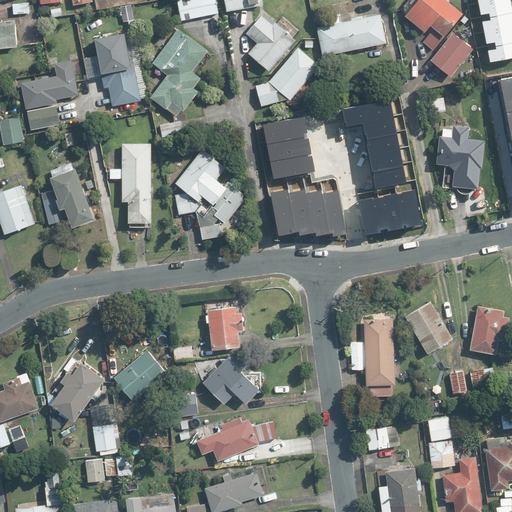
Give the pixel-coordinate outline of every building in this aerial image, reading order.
[(220,14),(218,0),(179,0),(183,20),(220,14)] [(261,0),(227,0),(229,10),(262,5),(261,0)] [(436,50),(467,12),(451,0),(419,0),(408,14),(431,33),(424,41),(436,50)] [(476,0),(489,63),(511,58),(511,14),(509,0),(476,0)] [(30,3),(14,3),(14,14),(31,13),(30,3)] [(344,13),(317,19),(325,56),(389,42),(383,13),(345,22),(344,13)] [(260,42),(251,52),(272,70),(299,39),(295,36),(300,30),(282,15),(275,24),(263,15),(248,33),(260,42)] [(0,49),(20,47),(18,18),(0,19),(0,49)] [(205,78),(195,70),(210,51),(181,27),(154,60),(171,73),(153,95),(178,115),(185,107),(187,108),(202,90),(198,87),(205,78)] [(143,100),(129,31),(98,37),(102,58),(95,60),(98,73),(102,72),(105,88),(112,86),(115,105),(143,100)] [(477,49),(456,33),(435,59),(455,76),(477,49)] [(301,46),(272,80),(272,81),(259,85),(265,105),(292,98),(294,99),(323,65),(301,46)] [(29,108),(58,103),(61,102),(60,98),(81,95),(75,59),(58,62),(60,75),(24,81),(29,108)] [(511,75),(498,79),(511,149),(511,75)] [(448,109),(446,96),(434,98),(436,111),(448,109)] [(342,110),(345,127),(363,124),(375,190),(406,185),(391,101),(342,110)] [(58,103),(29,108),(32,129),(62,124),(58,103)] [(25,114),(1,118),(6,143),(29,139),(25,114)] [(264,127),(274,178),(315,170),(305,119),(264,127)] [(453,163),(458,169),(457,186),(484,188),(487,139),(471,138),(472,126),(446,125),(446,135),(442,135),(440,162),(453,163)] [(155,142),(125,142),(125,168),(112,168),(112,178),(125,178),(125,201),(132,201),(132,222),(154,222),(155,142)] [(206,202),(203,199),(206,195),(218,205),(217,207),(219,209),(216,213),(228,223),(250,196),(230,180),(227,184),(220,178),(229,168),(206,148),(178,182),(190,192),(177,195),(181,214),(199,210),(205,216),(209,212),(202,207),(206,202)] [(78,161),(53,170),(63,198),(61,199),(64,209),(70,206),(77,225),(99,217),(78,161)] [(24,185),(0,193),(0,211),(8,234),(38,223),(24,185)] [(271,193),(279,235),(297,232),(298,236),(314,233),(315,236),(330,233),(331,238),(345,235),(337,193),(322,196),(321,192),(307,195),(306,190),(289,193),(288,190),(271,193)] [(360,201),(366,233),(421,223),(415,190),(360,201)] [(59,196),(45,200),(51,224),(66,220),(59,196)] [(434,299),(408,315),(430,352),(456,337),(434,299)] [(506,314),(507,309),(480,304),(473,348),(500,352),(502,337),(508,338),(511,315),(506,314)] [(238,305),(205,309),(207,321),(211,321),(214,348),(243,344),(241,327),(246,327),(244,312),(239,312),(238,305)] [(396,317),(361,318),(361,330),(367,330),(368,383),(398,382),(396,317)] [(193,345),(175,346),(176,359),(194,357),(193,345)] [(151,349),(116,376),(134,399),(169,372),(151,349)] [(249,401),(262,387),(262,370),(255,371),(235,351),(205,381),(226,402),(238,389),(249,401)] [(108,376),(84,359),(76,372),(71,369),(65,379),(69,382),(55,402),(79,418),(108,376)] [(494,364),(472,369),(477,394),(499,389),(494,364)] [(466,370),(452,372),(455,392),(469,390),(466,370)] [(18,377),(6,382),(8,387),(0,390),(0,416),(1,421),(42,406),(32,378),(20,383),(18,377)] [(174,417),(200,412),(196,391),(170,397),(174,417)] [(511,405),(502,408),(505,427),(511,426),(511,405)] [(255,426),(252,418),(245,421),(243,416),(224,423),(226,428),(199,438),(205,453),(216,448),(220,459),(280,437),(273,419),(255,426)] [(451,416),(430,419),(432,440),(454,437),(451,416)] [(5,422),(0,423),(0,445),(13,441),(5,422)] [(115,423),(89,426),(90,435),(95,434),(97,450),(118,447),(115,423)] [(399,425),(368,429),(371,449),(401,445),(399,425)] [(453,440),(430,442),(432,466),(456,464),(453,440)] [(511,479),(511,445),(488,448),(493,489),(511,487),(510,480),(511,479)] [(119,460),(121,473),(134,472),(132,451),(119,452),(119,460)] [(464,471),(445,473),(448,500),(457,499),(457,511),(474,511),(485,511),(479,455),(462,456),(464,471)] [(121,473),(119,460),(106,461),(106,457),(88,459),(90,480),(108,478),(107,474),(121,473)] [(64,511),(59,465),(49,466),(50,481),(47,481),(50,501),(17,504),(18,511),(64,511)] [(417,466),(388,470),(390,483),(384,484),(382,488),(383,495),(386,498),(387,511),(423,511),(420,488),(425,487),(423,478),(419,478),(417,466)] [(227,480),(207,485),(214,511),(245,503),(244,499),(266,493),(260,471),(237,477),(235,471),(225,474),(227,480)] [(178,511),(178,503),(145,506),(143,495),(130,497),(131,511),(178,511)] [(72,503),(73,511),(121,511),(120,497),(72,503)] [(207,511),(207,503),(189,505),(189,511),(207,511)]
